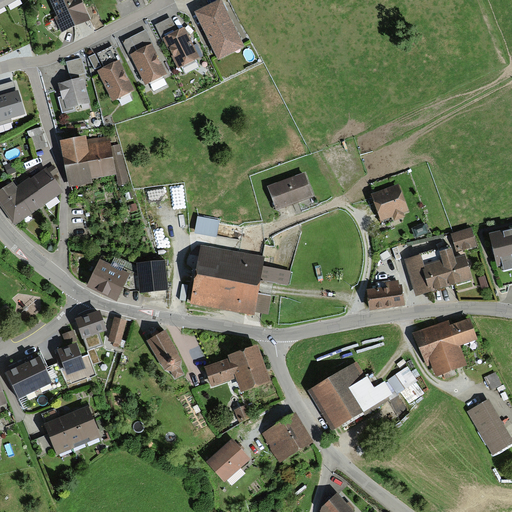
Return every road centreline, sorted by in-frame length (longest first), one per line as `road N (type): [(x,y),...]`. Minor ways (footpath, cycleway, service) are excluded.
road 1 (tertiary): [(273,334),(468,305),(511,311)]
road 2 (residential): [(273,334),(301,409),(332,452),(407,511)]
road 3 (tertiary): [(273,334),(122,311),(83,294)]
road 4 (residential): [(0,66),(45,60),(163,0)]
